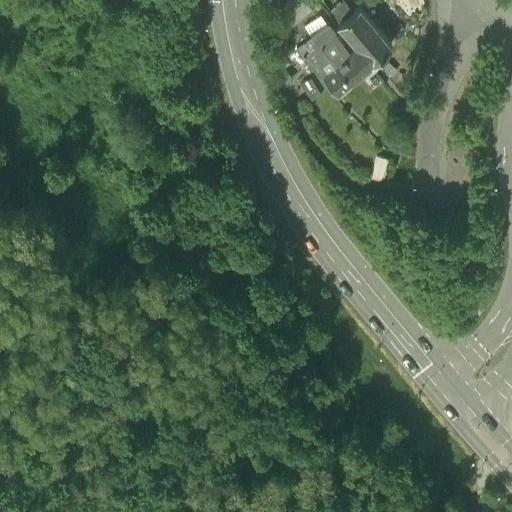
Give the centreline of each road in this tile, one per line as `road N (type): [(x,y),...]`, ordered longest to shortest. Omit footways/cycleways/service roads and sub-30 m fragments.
road 1 (primary): [(250,129),(291,207),(441,384)]
road 2 (residential): [(426,194),(434,87),(467,0)]
road 3 (primary): [(250,129),(227,63),(223,0)]
